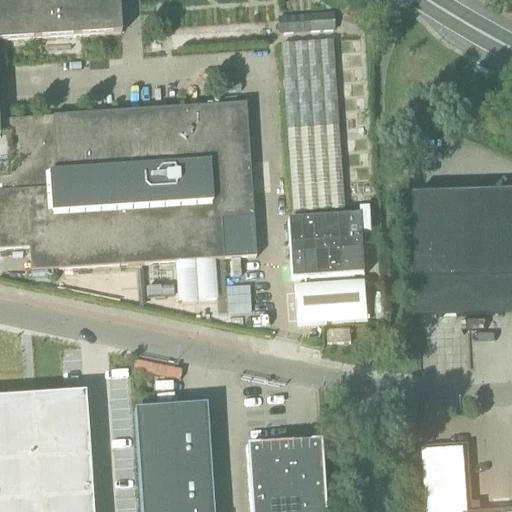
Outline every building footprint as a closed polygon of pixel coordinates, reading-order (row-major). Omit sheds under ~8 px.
[(0,0),(0,253),(28,251),(30,276),(223,263),(255,261),(253,221),(246,108),(0,123),(0,60),(1,60),(0,45),(121,37),(118,0),(0,0)] [(221,0),(223,33),(268,32),(267,0),(221,0)] [(279,35),(334,32),(333,16),(278,19),(279,35)] [(290,214),(343,210),(332,42),(279,45),(290,214)] [(511,197),(413,200),(417,320),(511,317),(511,197)] [(359,219),(285,224),(289,282),(363,278),(359,219)] [(364,284),(293,289),(296,328),(367,323),(364,284)] [(247,310),(247,298),(221,299),(221,311),(247,310)] [(350,333),(326,333),(327,346),(350,346),(350,333)] [(0,511),(91,511),(84,402),(0,407),(0,511)] [(205,409),(134,414),(135,433),(140,511),(212,511),(207,433),(205,409)] [(250,511),(323,511),(320,445),(292,447),(246,450),(250,511)] [(471,511),(467,449),(422,452),(426,511),(471,511)]
